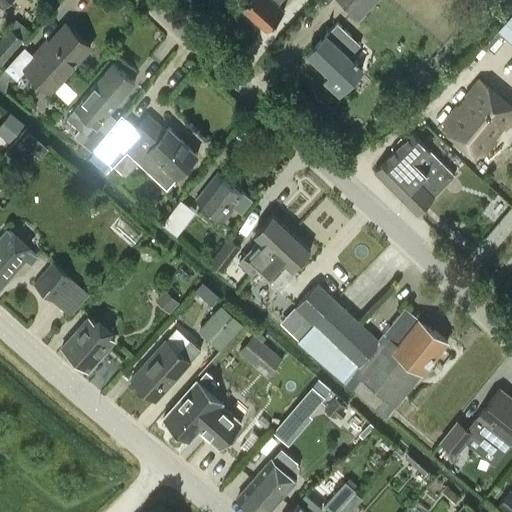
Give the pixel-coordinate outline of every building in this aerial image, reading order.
[(8,0),(0,0),(0,7),(1,8),(8,0)] [(272,0),(247,0),(242,7),(266,30),(284,11),(272,0)] [(340,0),(359,17),(375,0),(340,0)] [(511,11),(498,28),(511,40),(511,11)] [(9,31),(0,40),(0,64),(30,32),(16,19),(6,27),(9,31)] [(16,77),(25,67),(49,89),(88,46),(63,23),(34,57),(24,47),(5,68),(16,77)] [(331,74),(326,80),(338,91),(359,68),(348,58),(360,45),(337,24),(327,35),(326,34),(324,36),(308,53),(331,74)] [(106,115),(135,82),(113,63),(74,107),(75,108),(65,119),(78,130),(74,136),(82,143),(77,149),(86,155),(114,122),(106,115)] [(64,80),(56,88),(68,100),(76,91),(64,80)] [(452,121),(487,151),(511,121),(511,100),(483,80),(452,121)] [(0,137),(8,144),(24,125),(9,113),(0,123),(0,137)] [(124,117),(88,159),(106,173),(113,165),(126,176),(139,163),(166,187),(175,177),(196,155),(167,128),(165,131),(148,115),(136,128),(124,117)] [(452,170),(409,129),(372,168),(416,209),(452,170)] [(34,162),(48,147),(30,130),(16,145),(34,162)] [(251,198),(245,193),(218,171),(196,198),(224,220),(235,206),(241,211),(251,198)] [(176,236),(195,211),(179,199),(161,224),(176,236)] [(252,275),(256,270),(292,232),(271,213),(253,231),(260,237),(238,261),(252,275)] [(0,286),(24,259),(30,265),(37,256),(7,230),(0,238),(0,286)] [(281,293),(298,273),(292,268),(310,249),(292,232),(256,270),(281,293)] [(221,271),(241,246),(229,236),(209,261),(221,271)] [(52,261),(32,284),(70,316),(90,293),(72,278),(72,277),(52,261)] [(280,319),(298,337),(336,297),(318,280),(280,319)] [(179,301),(166,290),(157,302),(169,312),(179,301)] [(297,339),(320,358),(358,318),(344,305),(336,297),(298,337),(297,339)] [(320,358),(351,385),(386,415),(395,404),(447,339),(444,337),(404,306),(379,338),(358,318),(320,358)] [(223,308),(201,333),(221,351),(244,327),(223,308)] [(115,338),(88,315),(61,347),(87,370),(115,338)] [(308,379),(254,333),(238,352),(292,397),(308,379)] [(178,350),(166,339),(131,377),(155,399),(200,348),(189,338),(178,350)] [(232,351),(217,365),(251,399),(266,385),(232,351)] [(197,380),(209,390),(217,381),(205,371),(197,380)] [(190,393),(188,391),(165,416),(189,437),(217,406),(195,387),(190,393)] [(441,441),(456,453),(472,433),(500,454),(511,439),(511,402),(508,399),(510,396),(499,387),(467,428),(457,420),(441,441)] [(345,408),(334,397),(324,410),(336,421),(345,408)] [(297,405),(272,433),(286,446),(311,419),(297,405)] [(270,511),(298,480),(272,457),(236,497),(253,511),(270,511)] [(336,511),(340,509),(354,492),(356,491),(354,489),(358,485),(350,478),(346,482),(345,481),(323,505),(330,511),(336,511)] [(511,511),(511,491),(510,489),(497,504),(507,511),(511,511)] [(316,511),(322,506),(304,492),(297,501),(287,511),(316,511)] [(350,511),(362,499),(354,492),(340,509),(343,511),(350,511)]
